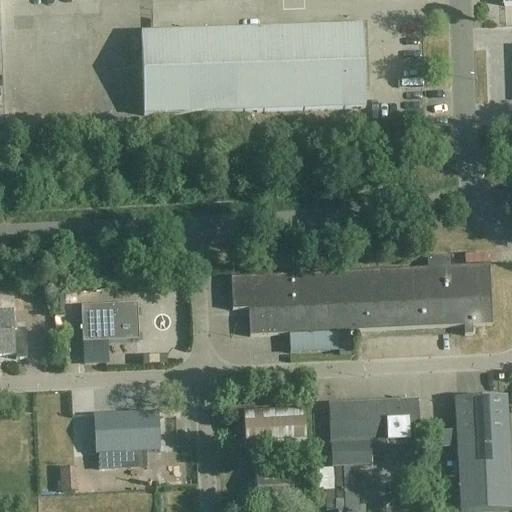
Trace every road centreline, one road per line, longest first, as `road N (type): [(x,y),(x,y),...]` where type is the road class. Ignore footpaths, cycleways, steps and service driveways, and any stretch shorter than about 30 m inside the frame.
road 1 (unclassified): [(201,377),(511,364)]
road 2 (unknown): [(208,1),(0,22)]
road 3 (unclassified): [(0,386),(201,377)]
road 4 (unclassified): [(460,0),(465,142),(476,197)]
road 5 (unclassified): [(201,377),(207,511)]
